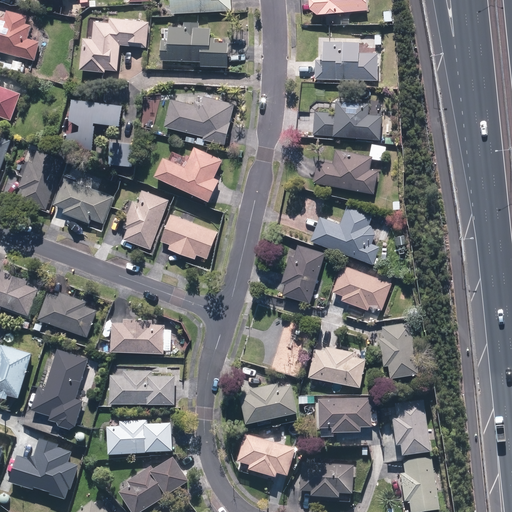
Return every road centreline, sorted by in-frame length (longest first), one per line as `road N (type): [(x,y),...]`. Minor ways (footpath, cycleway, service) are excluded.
road 1 (residential): [(227,311),(273,105),(270,0)]
road 2 (motorway): [(511,419),(481,178)]
road 3 (residential): [(227,311),(0,228)]
road 4 (residential): [(242,511),(208,460),(204,412),(227,311)]
road 5 (motorway): [(481,178),(435,0)]
road 6 (motorway): [(481,178),(466,0)]
